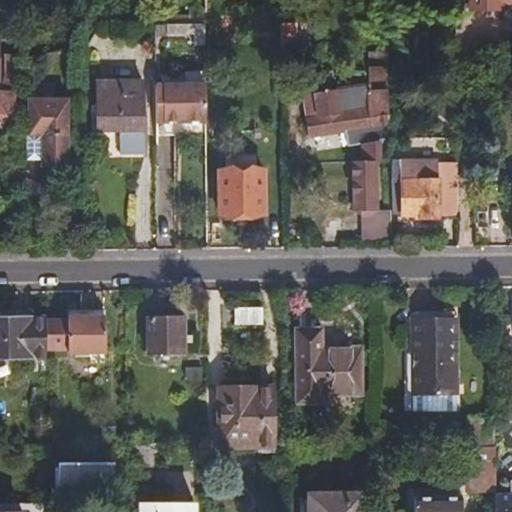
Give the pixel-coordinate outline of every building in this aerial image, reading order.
[(120,0),(121,24),(136,24),(135,0),(120,0)] [(511,0),(460,0),(460,11),(493,11),(493,3),(511,2),(511,0)] [(199,24),(161,25),(161,48),(199,47),(199,24)] [(161,25),(149,25),(149,48),(161,48),(161,25)] [(276,30),(275,58),(289,58),(289,30),(276,30)] [(102,56),(110,42),(91,31),(83,45),(102,56)] [(383,66),(383,52),(360,52),(360,66),(383,66)] [(0,118),(10,119),(10,75),(7,75),(8,57),(0,56),(0,118)] [(385,140),(383,66),(360,66),(361,85),(305,94),(308,116),(297,118),(300,136),(337,131),(340,147),(362,144),(385,140)] [(134,80),(90,81),(90,128),(115,127),(134,127),(134,80)] [(148,86),(148,133),(166,133),(166,123),(184,122),(198,122),(198,85),(148,86)] [(305,94),(293,96),(297,118),(308,116),(305,94)] [(59,98),(18,98),(19,158),(34,158),(34,165),(48,165),(59,165),(59,98)] [(362,144),(364,157),(384,156),(384,157),(385,140),(362,144)] [(397,161),(397,165),(449,164),(449,150),(397,150),(397,161)] [(384,157),(384,156),(364,157),(343,157),(344,182),(344,203),(385,203),(384,161),(384,157)] [(431,217),(450,217),(449,164),(397,165),(397,161),(384,161),(385,203),(385,211),(385,213),(415,213),(415,217),(431,217)] [(259,171),(214,171),(215,216),(238,216),(259,215),(259,171)] [(354,241),(385,241),(385,213),(385,211),(354,211),(354,241)] [(261,310),(232,310),(232,324),(261,324),(261,310)] [(0,356),(37,356),(37,350),(37,323),(37,320),(25,320),(25,313),(7,313),(0,313),(0,356)] [(428,315),(413,316),(413,320),(408,320),(409,396),(454,396),(454,371),(451,368),(450,317),(443,317),(443,314),(428,315)] [(156,317),(141,317),(141,354),(176,354),(176,317),(156,317)] [(37,323),(37,350),(60,350),(60,353),(83,353),(98,353),(98,319),(62,319),(62,322),(37,323)] [(316,332),(295,331),(294,399),(318,399),(318,393),(355,394),(355,351),(338,351),(316,350),(316,332)] [(98,353),(83,353),(83,362),(98,362),(98,353)] [(194,379),(194,367),(177,368),(177,380),(194,379)] [(267,388),(212,388),(213,450),(268,449),(267,388)] [(487,462),(486,421),(463,421),(463,462),(487,462)] [(88,511),(89,510),(89,462),(58,462),(57,511),(88,511)] [(117,462),(89,462),(89,510),(117,510),(117,462)] [(463,462),(457,463),(457,493),(487,492),(487,462),(463,462)] [(501,482),(501,493),(511,493),(511,477),(508,477),(501,482)] [(488,494),(487,511),(511,511),(511,493),(501,493),(488,494)] [(354,511),(354,495),(302,496),(301,511),(354,511)] [(455,511),(455,498),(408,498),(407,511),(455,511)] [(141,511),(198,511),(198,504),(142,503),(141,511)]
